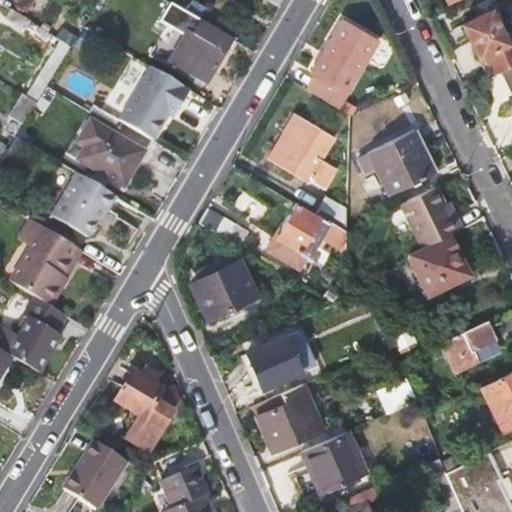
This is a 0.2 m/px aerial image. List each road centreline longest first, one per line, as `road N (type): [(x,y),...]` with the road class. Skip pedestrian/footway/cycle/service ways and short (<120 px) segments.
road 1 (residential): [(305,0),(139,283)]
road 2 (residential): [(0,511),(139,283)]
road 3 (residential): [(258,511),(169,309),(139,283)]
road 4 (residential): [(511,230),(399,0)]
